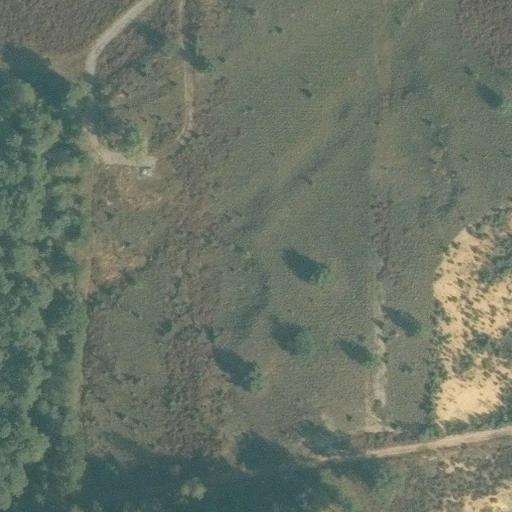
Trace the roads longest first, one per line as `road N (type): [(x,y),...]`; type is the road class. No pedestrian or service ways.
road 1 (track): [(511,438),(107,511)]
road 2 (track): [(158,0),(73,72),(0,73)]
